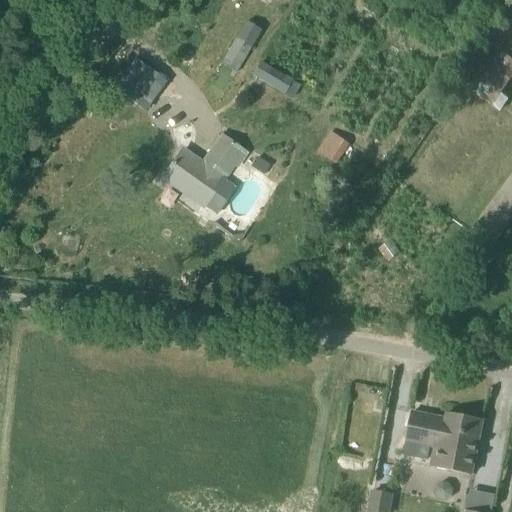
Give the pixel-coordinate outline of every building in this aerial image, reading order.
[(261,33),(244,23),(219,69),(236,78),(257,41),(261,33)] [(502,92),(511,78),(511,57),(502,50),(472,89),(501,111),(511,98),(502,92)] [(260,62),(253,76),(283,93),(291,79),(260,62)] [(331,131),(318,151),(337,163),(349,143),(331,131)] [(162,179),(204,208),(216,216),(235,188),(223,180),(233,164),(236,166),(245,154),(221,137),(202,165),(182,151),(162,179)] [(492,247),(511,218),(511,174),(482,216),(470,232),(492,247)] [(460,267),(440,306),(473,316),(490,282),(482,278),(486,270),(472,262),(468,271),(460,267)] [(406,441),(436,447),(432,467),(471,475),(482,420),(448,413),(447,420),(411,413),(406,441)] [(468,508),(488,511),(493,511),(497,494),(472,489),(468,508)] [(374,491),(373,496),(369,511),(388,511),(392,494),(374,491)]
